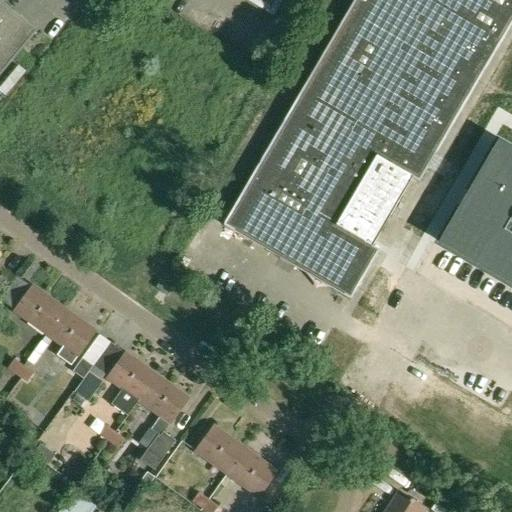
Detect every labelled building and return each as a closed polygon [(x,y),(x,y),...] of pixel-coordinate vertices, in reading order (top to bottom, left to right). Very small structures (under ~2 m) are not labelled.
[(425,172),(427,169),(434,156),(511,22),(511,0),(354,0),(283,123),(271,143),(222,227),(350,301),(361,282),(370,266),(379,251),(373,247),(412,178),(419,182),(420,181),(421,184),(429,181),(425,172)] [(242,0),(273,18),(283,0),(242,0)] [(0,74),(36,31),(0,1),(0,74)] [(461,206),(439,243),(447,248),(475,264),(511,285),(511,152),(499,144),(477,181),(461,206)] [(4,274),(0,279),(0,286),(5,290),(12,279),(4,274)] [(0,301),(14,312),(46,335),(64,310),(32,287),(17,276),(0,299),(0,301)] [(80,322),(64,310),(46,335),(62,346),(56,356),(71,366),(77,357),(95,333),(80,322)] [(93,366),(110,343),(99,335),(82,358),(93,366)] [(41,341),(27,361),(34,365),(48,346),(41,341)] [(121,351),(110,343),(93,366),(104,375),(121,351)] [(127,416),(138,401),(156,377),(125,354),(107,379),(122,390),(112,404),(127,416)] [(5,369),(16,377),(22,367),(12,360),(5,369)] [(33,374),(22,367),(16,377),(26,384),(33,374)] [(84,378),(74,392),(88,402),(103,382),(100,380),(89,372),(84,378)] [(156,377),(138,401),(159,417),(150,428),(158,434),(148,448),(142,456),(139,460),(154,471),(157,467),(164,457),(174,443),(163,435),(170,425),(188,400),(179,394),(169,386),(156,377)] [(105,425),(99,435),(108,442),(115,433),(105,425)] [(196,452),(227,474),(244,450),(213,427),(196,452)] [(125,440),(115,433),(108,442),(118,449),(125,440)] [(227,474),(248,490),(240,500),(251,508),(276,473),(244,450),(227,474)] [(140,483),(147,488),(154,478),(147,473),(140,483)] [(183,496),(202,510),(209,500),(199,493),(198,493),(190,487),(183,496)] [(96,511),(100,507),(75,489),(58,511),(96,511)] [(386,511),(422,511),(424,510),(399,494),(386,511)] [(202,510),(205,511),(225,511),(209,500),(202,510)]
